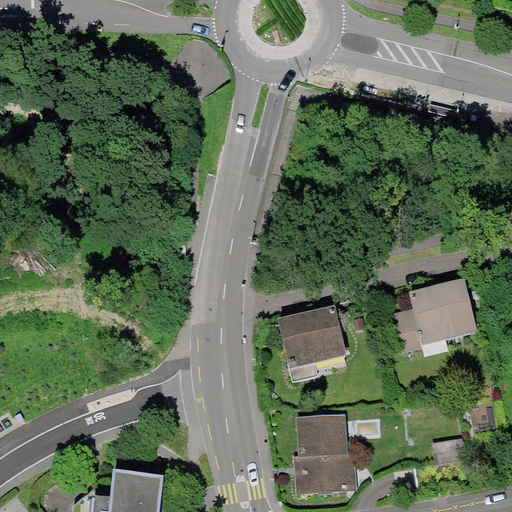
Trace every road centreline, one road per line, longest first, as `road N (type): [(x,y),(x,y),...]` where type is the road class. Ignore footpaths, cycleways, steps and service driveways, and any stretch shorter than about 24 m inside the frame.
road 1 (residential): [(218,323),(511,253)]
road 2 (tertiary): [(266,71),(229,229),(218,323)]
road 3 (residential): [(219,381),(77,429),(0,478)]
road 4 (residential): [(511,82),(331,31)]
road 5 (residential): [(225,9),(81,0)]
road 6 (tertiary): [(219,381),(243,511)]
